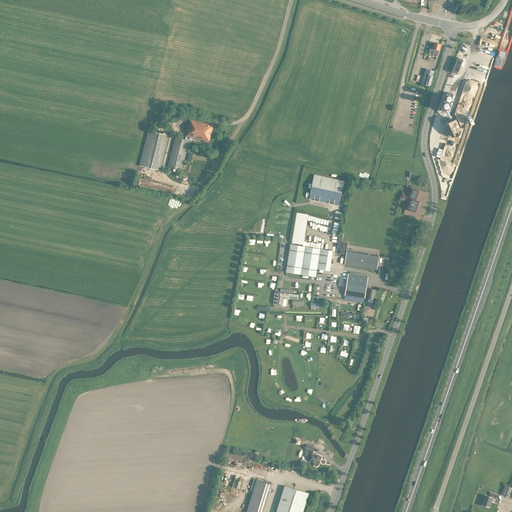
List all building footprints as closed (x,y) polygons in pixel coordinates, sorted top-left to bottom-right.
[(437,55),(441,44),(434,42),(433,48),(430,47),(429,53),(437,55)] [(470,47),(464,44),(461,53),(467,55),(470,47)] [(452,71),(457,73),(463,59),(457,57),(452,71)] [(426,68),(421,84),(430,87),(435,71),(426,68)] [(441,110),(447,112),(453,94),(447,92),(441,110)] [(164,108),(163,114),(167,115),(166,117),(168,118),(169,116),(173,117),(175,110),(164,108)] [(455,119),(448,122),(453,134),(455,137),(459,135),(461,130),(455,119)] [(189,124),(187,131),(186,135),(190,136),(204,140),(204,141),(209,142),(213,124),(206,122),(206,123),(191,120),(190,124),(189,124)] [(160,170),(168,135),(148,130),(139,165),(160,170)] [(175,136),(167,167),(182,170),(190,136),(186,135),(185,139),(175,136)] [(314,174),(309,199),(338,205),(344,180),(314,174)] [(419,191),(411,188),(408,197),(410,198),(406,209),(416,212),(420,201),(416,200),(419,191)] [(296,212),(292,243),(305,244),(306,241),(304,240),(308,213),(296,212)] [(342,236),(339,235),(337,247),(340,248),(339,254),(345,255),(347,243),(341,242),(342,236)] [(332,251),(290,244),(286,272),(316,276),(316,272),(317,268),(329,270),(332,251)] [(346,250),(344,264),(377,270),(379,256),(346,250)] [(348,273),(344,299),(363,303),(364,298),(367,298),(367,300),(368,302),(372,302),(373,299),(375,289),(369,288),(369,290),(366,289),(368,276),(366,276),(367,275),(350,272),(349,273),(348,273)] [(288,305),(289,298),(298,299),(298,293),(289,292),(290,289),(280,288),(278,304),(288,305)] [(314,465),(316,466),(318,465),(319,463),(321,456),(312,453),(314,447),(306,445),(305,449),(307,449),(305,455),(311,457),(310,460),(314,462),(313,464),(314,465)] [(262,511),(271,484),(256,479),(246,511),(262,511)] [(302,511),(308,493),(284,485),(276,511),(302,511)] [(502,495),(511,498),(511,487),(506,486),(502,495)] [(483,505),(490,508),(493,498),(497,499),(498,495),(491,493),(490,497),(486,495),(483,505)]
